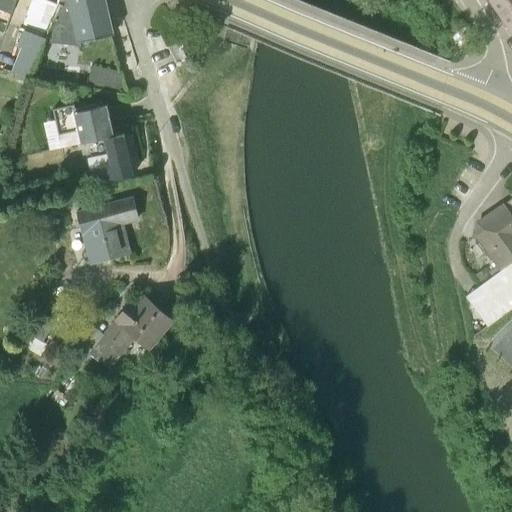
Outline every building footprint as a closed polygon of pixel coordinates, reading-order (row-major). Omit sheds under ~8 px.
[(0,0),(0,10),(10,14),(15,0),(0,0)] [(31,77),(44,39),(58,0),(28,0),(19,28),(21,30),(15,48),(18,49),(10,72),(31,77)] [(111,35),(104,0),(58,0),(44,39),(77,46),(77,42),(111,35)] [(511,0),(488,0),(498,14),(511,3),(511,0)] [(511,3),(498,14),(507,27),(511,23),(511,3)] [(90,66),(86,88),(126,99),(121,73),(90,66)] [(42,122),(49,151),(112,135),(105,105),(94,108),(93,105),(74,109),(73,105),(52,110),(54,119),(42,122)] [(92,184),(133,175),(122,133),(101,139),(105,154),(86,158),(89,170),(88,171),(92,184)] [(65,166),(68,189),(87,186),(84,164),(78,164),(76,161),(68,162),(68,165),(65,166)] [(511,195),(502,202),(511,216),(511,195)] [(75,211),(89,264),(130,253),(123,224),(138,220),(131,196),(75,211)] [(498,272),(511,261),(511,216),(502,202),(474,221),(473,236),(498,272)] [(511,307),(511,261),(498,272),(464,297),(486,326),(487,326),(511,307)] [(48,316),(34,308),(16,339),(43,353),(74,301),(61,293),(48,316)] [(91,351),(89,354),(108,370),(134,339),(145,348),(171,316),(160,307),(158,310),(141,296),(134,305),(129,301),(112,320),(114,322),(103,334),(95,327),(81,343),(91,351)] [(86,413),(103,425),(121,398),(115,395),(113,399),(101,391),(86,413)]
